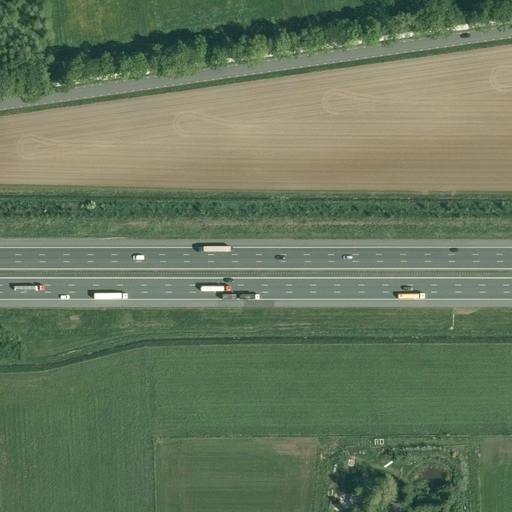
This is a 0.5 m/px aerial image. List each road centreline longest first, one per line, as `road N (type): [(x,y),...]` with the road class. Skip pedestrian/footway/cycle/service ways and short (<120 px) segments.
road 1 (tertiary): [(0,103),(511,31)]
road 2 (motorway): [(0,290),(511,289)]
road 3 (motorway): [(511,258),(0,258)]
